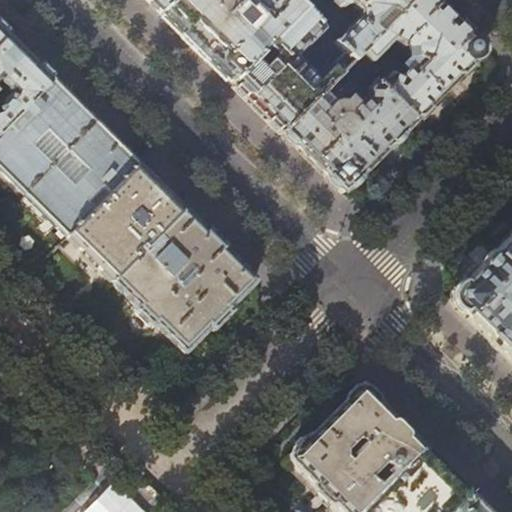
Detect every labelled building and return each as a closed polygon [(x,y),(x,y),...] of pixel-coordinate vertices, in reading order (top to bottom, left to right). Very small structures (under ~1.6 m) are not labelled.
[(145,0),(160,14),(173,0),(145,0)] [(295,7),(287,0),(252,0),(246,6),(239,0),(173,0),(160,14),(197,51),(231,85),(301,13),(295,7)] [(287,0),(295,7),(301,0),(330,0),(338,8),(343,8),(347,5),(354,13),(354,21),(331,43),(340,52),(351,63),(413,0),(287,0)] [(457,27),(429,0),(413,0),(351,63),(366,77),(374,69),(370,63),(390,44),(399,48),(404,43),(410,49),(412,50),(411,52),(412,55),(415,59),(395,79),(386,75),(383,78),(379,73),(370,82),(411,122),(445,88),(472,61),(473,62),(479,54),(479,49),(479,47),(473,41),(472,42),(457,27)] [(312,10),(305,17),(319,31),(322,34),(329,26),(312,10)] [(305,17),(301,13),(231,85),(253,106),(281,134),(318,96),(326,88),(351,63),(340,52),(323,70),(323,74),(316,82),(292,59),(319,31),(305,17)] [(0,132),(50,82),(20,51),(0,31),(0,132)] [(370,82),(366,77),(351,63),(326,88),(333,94),(348,78),(353,78),(361,85),(363,84),(367,88),(362,92),(361,101),(344,119),(340,118),(337,119),(335,121),(327,112),(331,108),(318,96),(281,134),(311,164),(341,194),(379,155),(411,122),(370,82)] [(72,103),(50,82),(0,132),(0,172),(23,195),(93,124),(72,103)] [(115,145),(93,124),(23,195),(46,218),(65,238),(136,166),(115,145)] [(159,189),(136,166),(65,238),(111,283),(182,212),(159,189)] [(182,212),(111,283),(136,307),(187,359),(209,338),(212,340),(232,320),(229,318),(258,287),(220,250),(182,212)] [(511,234),(486,260),(461,285),(456,289),(454,294),(453,298),(453,304),(493,344),(511,362),(511,234)] [(360,511),(376,496),(422,450),(398,423),(377,399),(371,394),(363,392),(355,395),(351,396),(346,400),(344,403),(343,406),(309,440),(308,439),(290,458),(290,459),(290,460),(291,461),(285,467),(327,509),(325,511),(360,511)] [(447,474),(422,450),(376,496),(360,511),(451,511),(468,496),(447,474)] [(488,511),(468,496),(451,511),(488,511)]
